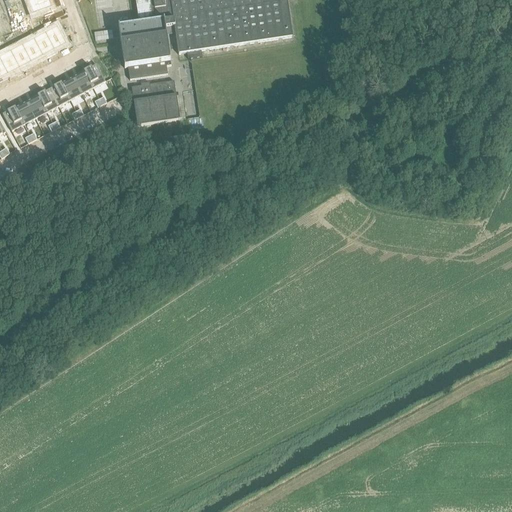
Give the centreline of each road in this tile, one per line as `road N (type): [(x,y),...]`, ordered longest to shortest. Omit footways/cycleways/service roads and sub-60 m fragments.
road 1 (track): [(0,354),(358,118)]
road 2 (residential): [(0,99),(85,55),(71,0)]
road 3 (residential): [(0,179),(107,115)]
